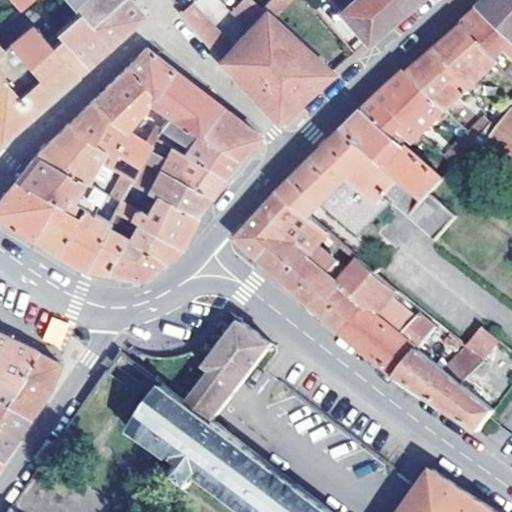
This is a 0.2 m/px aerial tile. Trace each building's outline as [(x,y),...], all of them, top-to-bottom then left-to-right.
[(28,0),(21,7),(29,16),(47,0),(28,0)] [(53,45),(77,73),(144,14),(131,0),(117,0),(90,23),(79,11),(57,31),(66,40),(61,45),(58,41),(53,45)] [(78,0),(73,5),(79,11),(90,23),(117,0),(78,0)] [(304,99),(333,73),(325,65),(275,19),(265,11),(263,13),(249,0),(246,0),(235,13),(250,27),(231,47),(198,8),(185,18),(222,62),(271,115),(282,119),(304,99)] [(305,0),(275,0),(265,11),(275,19),(288,5),(308,27),(320,16),(305,0)] [(357,0),(341,15),(366,44),(372,40),(416,0),(357,0)] [(511,0),(488,0),(481,7),(511,34),(511,0)] [(511,34),(481,7),(472,15),(464,22),(496,57),(506,48),(511,53),(511,34)] [(409,70),(447,106),(497,58),(496,57),(464,22),(433,49),(409,70)] [(19,37),(4,50),(0,45),(0,139),(1,141),(77,73),(53,45),(47,40),(34,25),(19,37)] [(15,33),(0,45),(4,50),(19,37),(15,33)] [(325,65),(333,73),(353,56),(346,46),(325,65)] [(142,83),(108,116),(91,142),(105,149),(108,143),(119,152),(138,165),(143,157),(150,147),(151,144),(129,126),(148,101),(174,68),(146,47),(137,57),(127,67),(142,83)] [(93,100),(108,116),(142,83),(127,67),(110,83),(93,100)] [(170,114),(240,157),(247,149),(258,133),(174,68),(148,101),(170,114)] [(377,100),(370,106),(410,137),(416,141),(424,132),(447,106),(409,70),(398,80),(377,100)] [(101,155),(105,149),(91,142),(108,116),(93,100),(83,109),(69,122),(101,155)] [(406,142),(410,137),(370,106),(346,129),(428,197),(431,194),(446,176),(406,142)] [(237,161),(240,157),(170,114),(163,125),(189,142),(184,151),(226,176),(237,161)] [(483,135),(489,129),(496,122),(489,115),(472,129),(481,137),(483,135)] [(511,116),(498,135),(489,129),(483,135),(496,145),(511,157),(511,116)] [(87,178),(101,155),(69,122),(53,137),(37,152),(86,179),(87,178)] [(456,216),(431,194),(428,197),(346,129),(292,180),(282,189),(310,214),(322,203),(358,234),(393,201),(436,238),(456,216)] [(481,137),(473,146),(487,157),(496,145),(483,135),(481,137)] [(435,142),(440,146),(444,141),(440,137),(435,142)] [(114,163),(119,152),(108,143),(105,149),(101,155),(114,163)] [(222,181),(226,176),(184,151),(173,144),(167,156),(161,167),(210,196),(222,181)] [(167,156),(150,147),(143,157),(161,167),(167,156)] [(69,209),(75,199),(73,198),(83,179),(86,179),(37,152),(25,167),(18,177),(69,209)] [(207,201),(210,196),(161,167),(143,157),(138,165),(133,175),(131,179),(157,194),(197,214),(207,201)] [(123,169),(111,192),(121,197),(123,194),(131,179),(133,175),(123,169)] [(62,254),(84,268),(106,226),(110,219),(100,213),(84,204),(78,214),(69,209),(18,177),(0,199),(0,216),(26,232),(62,254)] [(150,207),(157,194),(131,179),(123,194),(150,207)] [(309,255),(329,231),(310,214),(282,189),(274,198),(240,237),(261,257),(283,233),(309,255)] [(110,219),(115,209),(121,198),(121,197),(111,192),(100,213),(110,219)] [(137,221),(182,244),(185,238),(197,214),(157,194),(150,207),(148,212),(137,206),(131,217),(137,221)] [(115,209),(131,217),(137,206),(121,198),(115,209)] [(75,199),(69,209),(78,214),(84,204),(75,199)] [(131,232),(137,221),(131,217),(115,209),(110,219),(106,226),(115,231),(118,225),(131,232)] [(180,247),(182,244),(137,221),(131,232),(127,239),(130,240),(162,261),(172,253),(180,247)] [(84,268),(112,272),(130,240),(127,239),(115,231),(106,226),(84,268)] [(339,279),(333,274),(316,260),(309,255),(283,233),(261,257),(302,293),(345,330),(366,304),(378,313),(399,290),(358,256),(339,279)] [(130,240),(112,272),(120,273),(142,277),(153,268),(162,261),(130,240)] [(316,260),(333,274),(336,270),(332,267),(335,264),(322,253),(316,260)] [(404,335),(424,310),(399,290),(378,313),(404,335)] [(372,353),(399,374),(421,344),(434,353),(431,358),(467,382),(486,361),(468,347),(461,341),(451,353),(429,336),(439,323),(424,310),(404,335),(378,313),(366,304),(345,330),(372,353)] [(500,511),(435,468),(400,511),(342,511),(218,417),(274,344),(275,343),(237,314),(232,320),(240,325),(211,363),(217,368),(193,398),(168,381),(136,426),(181,457),(173,468),(195,486),(203,474),(252,511),(500,511)] [(60,347),(68,323),(50,317),(42,341),(60,347)] [(468,347),(486,361),(502,340),(485,326),(468,347)] [(0,460),(30,418),(4,399),(35,349),(21,342),(0,330),(0,460)] [(501,404),(467,382),(431,358),(434,353),(421,344),(399,374),(443,404),(481,429),(501,404)] [(4,399),(30,418),(47,390),(61,363),(51,358),(35,349),(4,399)]
